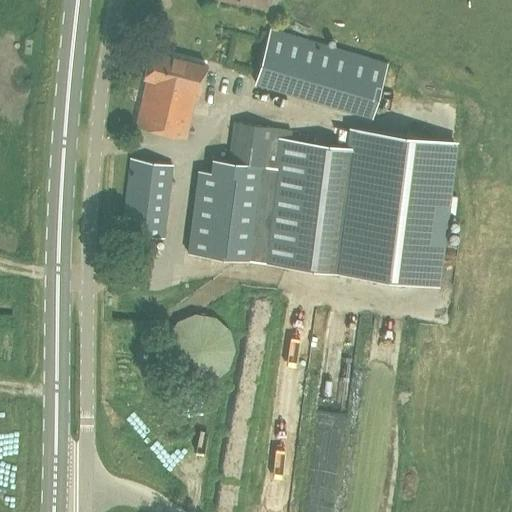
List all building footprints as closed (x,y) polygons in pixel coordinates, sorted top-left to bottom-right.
[(386,60),(271,28),(255,82),(372,115),(386,60)] [(137,125),(185,136),(196,91),(199,92),(207,65),(151,50),(144,77),(147,78),(137,125)] [(199,169),(188,251),(258,261),(273,136),(274,126),(234,120),(229,160),(214,158),(212,171),(199,169)] [(353,147),(338,271),(435,284),(454,140),(356,127),(353,147)] [(353,147),(273,136),(258,261),(338,271),(353,147)] [(164,236),(172,164),(130,159),(121,231),(164,236)]
